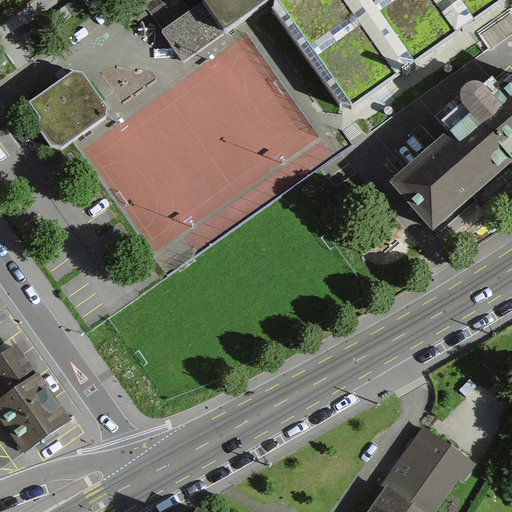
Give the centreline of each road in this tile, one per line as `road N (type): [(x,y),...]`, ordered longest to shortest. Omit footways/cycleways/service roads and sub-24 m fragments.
road 1 (secondary): [(161,472),(511,268)]
road 2 (residential): [(0,247),(161,472)]
